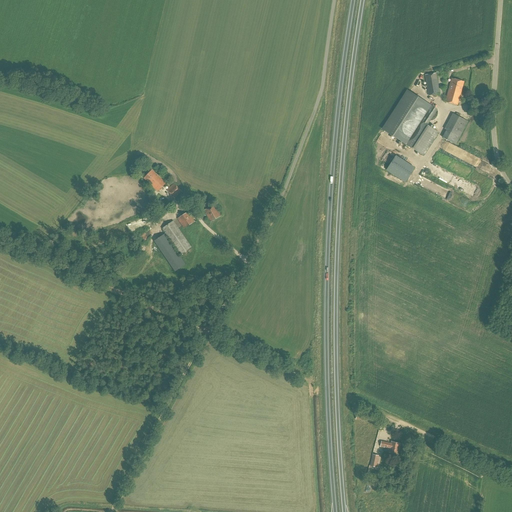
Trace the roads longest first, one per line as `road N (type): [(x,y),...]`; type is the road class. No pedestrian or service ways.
road 1 (trunk): [(343,511),(335,333),(341,149),(362,0)]
road 2 (trunk): [(352,0),(329,200),(334,511)]
road 3 (unclassified): [(335,0),(315,109),(247,261)]
road 4 (track): [(207,333),(0,234)]
road 5 (track): [(112,511),(206,335)]
road 6 (unclassified): [(511,187),(493,137),(500,0)]
road 7 (track): [(511,471),(398,420)]
